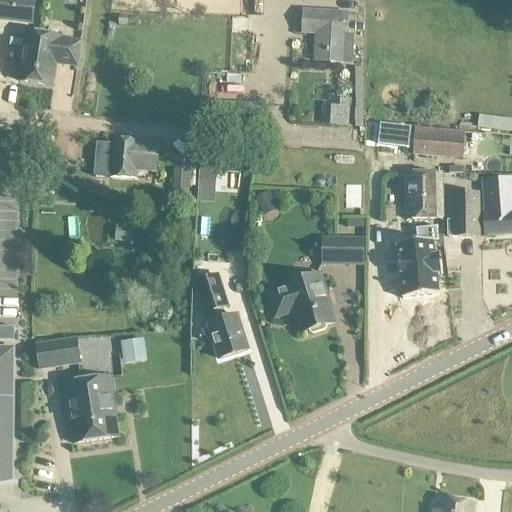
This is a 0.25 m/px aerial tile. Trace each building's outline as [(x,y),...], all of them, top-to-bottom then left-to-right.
[(0,0),(0,21),(32,26),(34,0),(0,0)] [(306,34),(316,35),(314,63),(345,64),(347,15),(307,14),(306,34)] [(62,66),(78,69),(81,44),(60,41),(60,39),(27,34),(19,83),(53,88),(57,63),(63,64),(62,66)] [(377,145),(407,148),(408,128),(379,125),(377,145)] [(414,129),(411,157),(462,161),(463,157),(485,159),(485,150),(486,143),(489,143),(489,135),(464,134),(464,133),(414,129)] [(157,173),(159,145),(140,144),(140,143),(112,141),(110,177),(137,179),(137,171),(157,173)] [(240,173),(242,150),(200,147),(197,202),(214,203),(216,172),(240,173)] [(91,149),(90,165),(104,165),(104,149),(91,149)] [(175,158),(173,190),(189,191),(189,186),(197,186),(198,155),(191,159),(175,158)] [(435,165),(396,165),(396,214),(435,214),(435,165)] [(511,181),(482,183),(485,214),(483,214),(485,237),(511,234),(511,181)] [(346,186),(346,210),(362,210),(362,186),(346,186)] [(476,223),(478,223),(478,195),(447,196),(448,238),(445,238),(445,250),(463,249),(463,238),(476,238),(476,223)] [(362,241),(322,240),(322,265),(362,266),(362,241)] [(430,250),(404,250),(404,289),(431,289),(430,250)] [(310,334),(313,335),(324,332),(325,329),(325,327),(333,324),(325,300),(327,299),(319,276),(285,287),(286,289),(267,295),(275,320),(294,314),(301,335),(309,332),(310,334)] [(217,324),(208,328),(219,361),(247,352),(236,318),(225,322),(221,311),(226,309),(217,279),(194,286),(204,316),(214,313),(217,324)] [(13,329),(0,328),(0,342),(13,342),(13,329)] [(76,339),(34,344),(38,371),(80,366),(76,339)] [(122,344),(125,361),(145,358),(143,342),(122,344)] [(0,481),(12,481),(14,349),(0,348),(0,481)] [(74,445),(118,438),(113,407),(115,406),(111,379),(65,385),(74,445)] [(470,511),(471,506),(440,503),(439,510),(433,510),(433,511),(470,511)]
